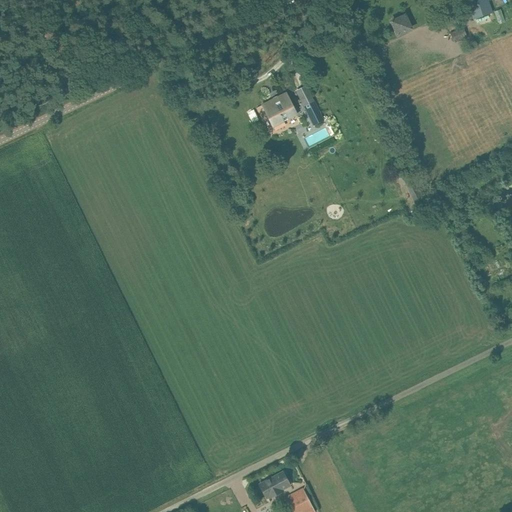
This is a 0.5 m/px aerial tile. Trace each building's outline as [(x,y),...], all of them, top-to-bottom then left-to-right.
[(441,0),(445,8),(454,27),(465,20),(457,3),(455,0),(441,0)] [(487,0),(465,0),(472,19),(492,12),(487,0)] [(413,30),(406,13),(389,20),(397,37),(413,30)] [(467,37),(463,27),(450,34),(454,43),(467,37)] [(262,105),(267,114),(273,126),(284,121),(283,118),(295,112),(286,93),(262,105)] [(315,102),(304,107),(313,125),(324,120),(315,102)] [(405,184),(413,181),(408,169),(400,173),(405,184)] [(414,182),(406,186),(417,210),(418,209),(420,214),(431,208),(429,204),(425,205),(414,182)] [(283,472),(259,484),(267,498),(268,497),(269,498),(283,491),(282,489),(290,485),(290,484),(291,484),(286,474),(285,475),(283,472)] [(305,491),(285,501),(290,511),(301,511),(313,506),(305,491)]
